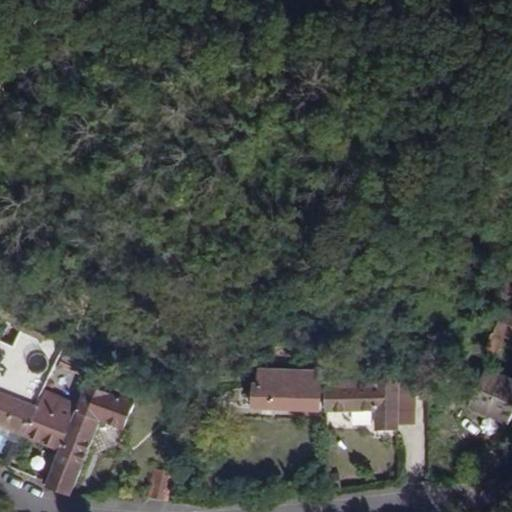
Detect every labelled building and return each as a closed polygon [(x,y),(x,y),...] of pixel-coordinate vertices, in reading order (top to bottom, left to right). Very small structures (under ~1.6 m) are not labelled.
[(0,422),(22,432),(32,407),(30,406),(64,331),(0,302),(0,422)] [(481,352),(493,357),(501,336),(490,332),(488,336),(475,331),(467,349),(480,354),(481,352)] [(88,361),(59,351),(55,362),(83,373),(88,361)] [(507,424),(511,412),(511,379),(484,367),(467,407),(507,424)] [(252,384),(251,408),(305,409),(318,410),(319,386),(297,385),(298,371),(256,369),(256,384),(252,384)] [(319,372),(298,371),(297,385),(319,386),(319,372)] [(118,413),(126,415),(131,403),(83,384),(75,406),(60,448),(53,465),(46,486),(70,495),(97,420),(113,426),(118,413)] [(396,429),(395,386),(323,387),(324,411),(376,410),(376,429),(396,429)] [(22,432),(60,448),(75,406),(39,392),(37,397),(32,407),(22,432)] [(126,415),(118,413),(113,426),(121,429),(126,415)] [(202,431),(207,419),(193,413),(188,425),(202,431)] [(0,433),(18,441),(22,432),(0,422),(0,433)] [(183,437),(197,443),(202,431),(188,425),(183,437)] [(202,468),(203,499),(227,499),(226,467),(202,468)] [(154,469),(148,496),(150,497),(166,500),(171,472),(154,469)]
